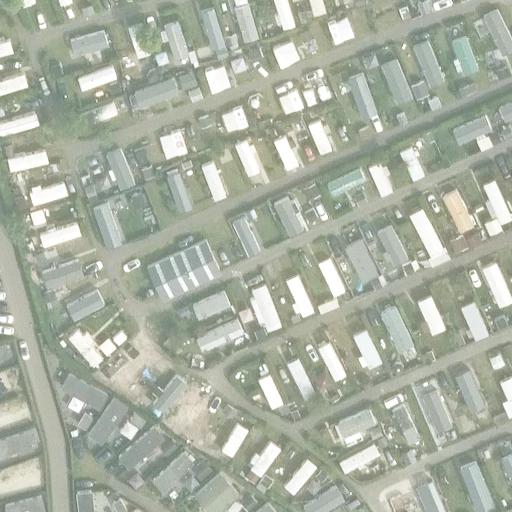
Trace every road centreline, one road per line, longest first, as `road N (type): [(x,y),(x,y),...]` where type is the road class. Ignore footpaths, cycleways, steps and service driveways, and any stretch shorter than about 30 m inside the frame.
road 1 (unknown): [(511,138),(132,313),(107,254),(511,68)]
road 2 (unknown): [(511,335),(303,430),(284,428),(211,380),(214,370),(511,238)]
